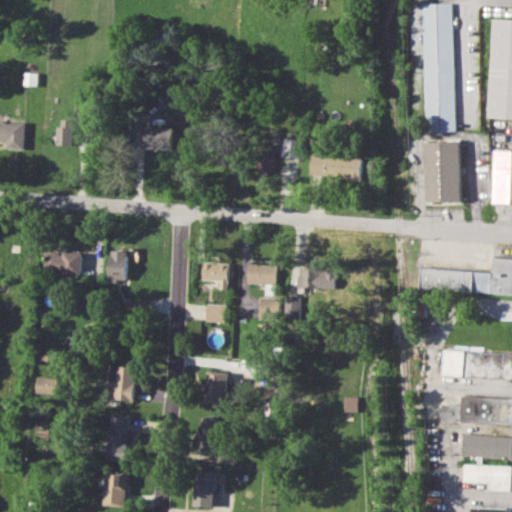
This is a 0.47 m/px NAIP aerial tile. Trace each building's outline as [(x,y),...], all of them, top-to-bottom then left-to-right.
[(458,132),(452,4),(424,3),(428,132),(458,132)] [(490,116),(511,117),(511,19),(495,18),(490,116)] [(184,103),(184,86),(168,86),(168,103),(184,103)] [(73,119),(58,118),(57,144),(72,144),(73,119)] [(0,143),(24,144),(25,124),(0,123),(0,143)] [(145,148),(173,149),(174,127),(146,126),(145,148)] [(283,156),(301,157),(302,138),(284,137),(283,156)] [(463,203),(460,141),(426,141),(428,204),(463,203)] [(275,171),(275,146),(258,146),(258,171),(275,171)] [(511,202),(511,150),(497,150),(496,202),(511,202)] [(311,176),(362,177),(363,156),(312,154),(311,176)] [(127,280),(128,250),(110,249),(109,280),(127,280)] [(83,252),(45,251),(45,272),(82,273),(83,252)] [(511,258),(511,295),(422,289),(424,268),(493,273),(495,258),(511,258)] [(204,279),(221,280),(220,288),(229,288),(230,262),(204,261),(204,279)] [(249,283),(278,284),(278,264),(249,264),(249,283)] [(298,275),(297,287),(336,287),(336,268),(302,267),(302,275),(298,275)] [(284,317),(300,317),(301,295),(285,295),(284,317)] [(259,318),(280,319),(280,297),(260,296),(259,318)] [(226,321),(226,304),(208,303),(207,321),(226,321)] [(511,381),(444,376),(445,350),(511,353),(511,381)] [(137,366),(109,365),(109,380),(116,380),(116,399),(136,400),(137,366)] [(227,403),(228,371),(207,371),(206,403),(227,403)] [(60,378),(38,375),(36,391),(59,394),(60,378)] [(359,411),(359,395),(345,395),(345,411),(359,411)] [(511,425),(511,398),(464,395),(463,405),(444,402),(443,421),(511,425)] [(128,460),(129,413),(111,413),(109,459),(128,460)] [(199,449),(220,452),(225,418),(204,415),(199,449)] [(511,492),(511,436),(464,433),(463,482),(489,483),(489,492),(511,492)] [(105,504),(127,505),(128,470),(106,470),(105,504)] [(215,506),(217,470),(196,470),(194,505),(215,506)]
